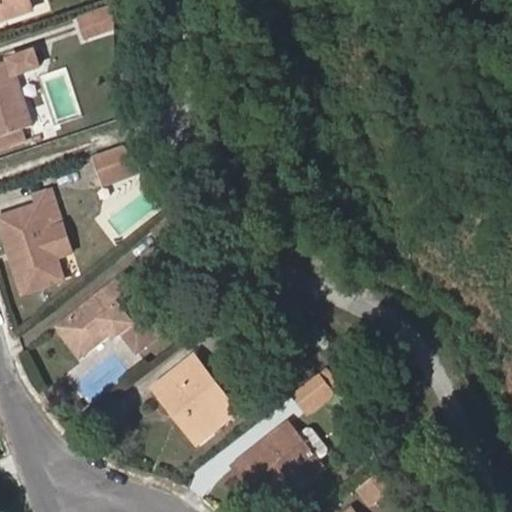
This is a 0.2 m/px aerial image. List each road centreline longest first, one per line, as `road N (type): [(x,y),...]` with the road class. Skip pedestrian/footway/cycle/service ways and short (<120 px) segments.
road 1 (residential): [(186,511),(47,451)]
road 2 (residential): [(47,451),(0,320)]
